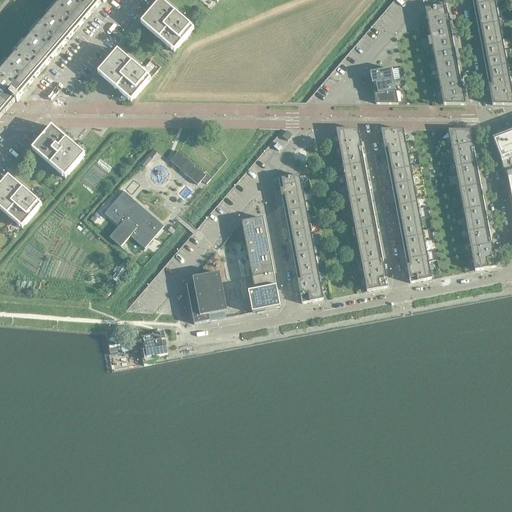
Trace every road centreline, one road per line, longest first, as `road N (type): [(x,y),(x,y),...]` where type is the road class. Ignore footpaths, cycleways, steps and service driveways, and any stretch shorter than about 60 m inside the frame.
road 1 (residential): [(354,74),(400,297)]
road 2 (residential): [(0,152),(130,0)]
road 3 (residential): [(155,303),(268,173)]
road 4 (residential): [(511,269),(484,125)]
road 5 (residential): [(268,173),(291,316)]
road 6 (residential): [(268,173),(354,74)]
road 7 (residential): [(484,125),(458,0)]
